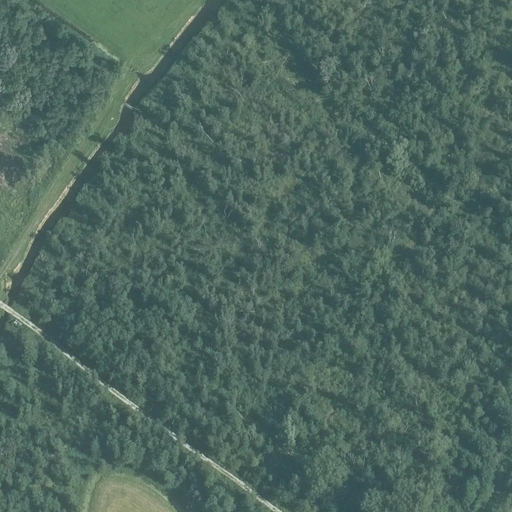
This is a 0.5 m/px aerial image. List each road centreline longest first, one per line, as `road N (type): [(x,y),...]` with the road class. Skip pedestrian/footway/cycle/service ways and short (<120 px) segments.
road 1 (track): [(277,511),(0,305)]
road 2 (track): [(114,97),(0,275)]
